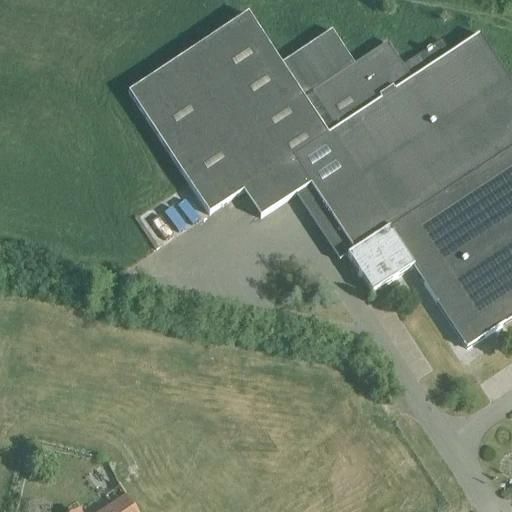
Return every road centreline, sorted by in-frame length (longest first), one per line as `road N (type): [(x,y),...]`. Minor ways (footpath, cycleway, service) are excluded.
road 1 (unknown): [(368,328),(240,296),(228,284),(217,256),(226,234),(245,223),(277,223),(309,245)]
road 2 (unknown): [(464,461),(368,328)]
